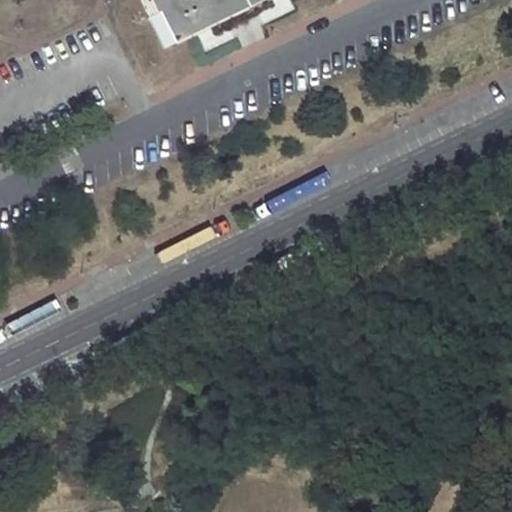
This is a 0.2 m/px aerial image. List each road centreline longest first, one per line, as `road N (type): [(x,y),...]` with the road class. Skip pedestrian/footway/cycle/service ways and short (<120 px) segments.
road 1 (unclassified): [(0,375),(511,125)]
road 2 (residential): [(410,0),(0,201)]
road 3 (unknown): [(140,132),(101,62),(0,107)]
